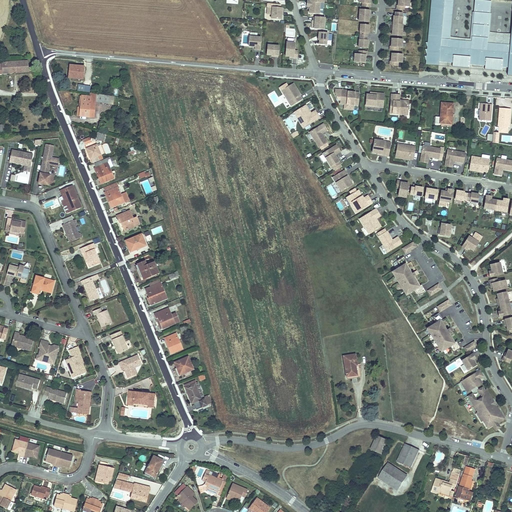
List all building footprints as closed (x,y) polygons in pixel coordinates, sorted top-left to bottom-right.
[(369,5),(369,0),(358,0),(358,4),(362,5),(362,8),(370,9),(370,5),(369,5)] [(408,8),(409,1),(400,0),(397,0),(397,7),(396,7),(396,11),(404,11),(404,8),(408,8)] [(487,44),(490,2),(474,1),(471,43),(470,50),(449,49),(450,41),(453,0),(430,0),(425,66),(438,67),(439,63),(439,61),(452,62),(452,64),(452,68),(469,69),(469,66),(469,63),(485,64),(485,67),(484,70),(501,72),(502,68),(502,66),(508,66),(508,69),(507,76),(511,76),(511,42),(510,42),(509,46),(509,57),(486,55),(487,44)] [(319,16),(320,5),(310,4),(307,3),(307,8),(310,9),(309,15),(319,16)] [(282,21),(282,17),(283,10),(273,9),(272,20),(282,21)] [(368,19),(369,12),(359,11),(358,23),(368,23),(368,19)] [(401,26),(402,19),(401,19),(402,15),(395,14),(394,18),(393,18),(392,25),(401,26)] [(324,31),(325,20),(315,19),(314,30),(324,31)] [(401,38),(402,26),(401,26),(392,25),(392,32),(391,37),(401,38)] [(368,35),(369,27),(360,27),(360,34),(360,38),(367,38),(367,35),(368,35)] [(327,42),(328,35),(319,35),(318,42),(320,42),(319,46),(326,46),(326,42),(327,42)] [(260,50),(261,37),(250,36),(249,46),(252,47),(255,47),(255,48),(255,50),(260,50)] [(367,50),(368,42),(366,42),(367,38),(360,38),(360,41),(359,41),(358,49),(367,50)] [(402,47),(403,40),(392,39),(392,46),(391,46),(390,50),(398,51),(399,47),(402,47)] [(470,50),(471,43),(450,41),(449,49),(470,50)] [(294,50),(295,43),(287,42),(286,55),(289,56),(293,56),(293,58),(297,58),(297,51),(294,50)] [(509,57),(509,46),(487,44),(486,55),(509,57)] [(278,55),(279,46),(268,45),(267,55),(271,55),(278,55)] [(365,63),(366,55),(367,55),(367,52),(359,51),(359,54),(355,54),(354,62),(365,63)] [(402,62),(403,55),(392,54),(391,61),(390,61),(390,65),(398,66),(398,62),(402,62)] [(4,64),(4,66),(4,75),(30,74),(29,63),(4,64)] [(69,65),(68,78),(81,79),(81,71),(84,71),(84,66),(69,65)] [(302,100),(300,97),(297,92),(298,91),(294,85),(282,92),(292,107),(302,100)] [(358,105),(359,93),(355,92),(349,92),(349,91),(335,90),(335,93),(338,100),(340,100),(340,104),(344,104),(344,109),(354,110),(354,105),(358,105)] [(269,96),(275,104),(280,101),(274,93),(269,96)] [(383,107),(384,94),(377,93),(377,94),(370,94),(367,93),(366,106),(383,107)] [(108,97),(96,95),(95,101),(107,103),(108,97)] [(408,113),(409,100),(399,99),(400,95),(392,95),(390,114),(399,114),(399,113),(408,113)] [(80,96),(78,116),(88,117),(91,97),(80,96)] [(453,114),(453,103),(442,102),(441,117),(436,117),(435,125),(440,125),(440,122),(449,123),(450,113),(453,114)] [(491,121),(492,104),(481,103),(480,120),(491,121)] [(320,119),(316,112),(311,114),(306,106),(296,113),(301,120),(299,121),(304,128),(320,119)] [(509,127),(511,109),(499,108),(498,127),(499,127),(508,127),(509,127)] [(327,143),(322,134),(327,131),(324,125),(310,134),(319,148),(327,143)] [(104,135),(97,133),(95,141),(103,142),(104,135)] [(388,157),(390,143),(374,140),(372,153),(375,153),(381,154),(381,156),(388,157)] [(48,173),(50,164),(58,166),(60,158),(52,156),(54,145),(46,143),(38,182),(49,184),(51,174),(48,173)] [(413,160),(415,147),(398,144),(395,158),(402,159),(403,158),(409,159),(413,160)] [(101,155),(97,145),(87,150),(93,164),(95,163),(103,160),(101,155)] [(341,164),(335,156),(341,152),(337,146),(323,155),(332,169),(341,164)] [(438,159),(440,149),(423,146),(420,162),(427,163),(428,157),(438,159)] [(33,153),(12,149),(9,161),(22,163),(22,162),(25,162),(25,164),(30,165),(33,153)] [(463,163),(465,154),(447,151),(445,166),(452,168),(453,161),(463,163)] [(487,172),(489,160),(472,157),(469,170),(477,172),(477,171),(483,172),(487,172)] [(113,178),(105,159),(103,160),(95,163),(97,168),(94,169),(100,183),(113,178)] [(511,171),(511,161),(497,159),(494,175),(501,176),(502,170),(511,171)] [(353,186),(350,182),(348,178),(348,177),(345,171),(333,179),(342,192),(353,186)] [(406,199),(408,185),(405,184),(401,184),(401,183),(398,182),(395,194),(399,195),(398,197),(406,199)] [(72,184),(60,189),(63,195),(64,194),(65,198),(70,210),(81,206),(72,184)] [(421,198),(423,189),(415,188),(415,189),(412,188),(411,195),(414,196),(421,198)] [(116,189),(103,194),(106,201),(108,200),(111,208),(122,203),(116,189)] [(436,201),(438,191),(431,190),(427,190),(425,199),(436,201)] [(451,204),(453,191),(448,190),(448,192),(448,193),(445,193),(441,192),(440,202),(451,204)] [(372,204),(368,197),(364,199),(359,191),(349,198),(353,205),(351,206),(356,214),(372,204)] [(466,202),(468,195),(464,194),(464,193),(457,192),(455,200),(463,202),(463,201),(466,202)] [(478,204),(479,195),(472,194),(471,195),(468,195),(466,202),(470,202),(470,203),(478,204)] [(495,211),(497,201),(493,201),(491,200),(491,199),(491,197),(486,197),(484,209),(495,211)] [(65,198),(61,199),(67,212),(70,210),(65,198)] [(506,213),(509,200),(504,199),(503,201),(503,202),(501,202),(497,201),(495,211),(506,213)] [(381,228),(376,220),(380,217),(376,210),(360,220),(365,228),(366,227),(371,234),(381,228)] [(128,211),(115,217),(118,222),(119,221),(123,230),(137,223),(134,217),(131,218),(128,211)] [(7,217),(5,229),(10,230),(20,231),(24,232),(26,220),(22,220),(21,221),(12,219),(12,218),(7,217)] [(75,218),(62,223),(66,231),(67,230),(68,232),(66,232),(70,241),(82,236),(80,232),(77,231),(75,226),(76,223),(75,218)] [(449,237),(451,226),(442,224),(441,229),(440,236),(449,237)] [(388,253),(402,244),(398,238),(393,242),(387,233),(379,238),(388,253)] [(139,234),(124,242),(128,252),(143,244),(139,234)] [(473,252),(479,243),(469,237),(462,248),(466,251),(467,250),(468,248),(470,250),(473,252)] [(93,242),(80,247),(82,252),(84,252),(86,251),(89,260),(87,261),(89,266),(100,261),(94,248),(95,247),(93,242)] [(406,255),(416,248),(413,243),(403,250),(406,255)] [(419,287),(413,278),(415,278),(416,277),(414,273),(412,274),(411,275),(406,266),(407,265),(408,264),(404,257),(397,261),(401,268),(393,273),(407,296),(415,291),(419,297),(426,293),(422,286),(420,287),(419,287)] [(134,265),(136,270),(137,269),(141,277),(146,275),(147,277),(156,273),(151,263),(144,266),(142,262),(134,265)] [(490,278),(503,275),(500,264),(490,266),(491,270),(492,272),(490,272),(489,273),(490,278)] [(20,276),(20,278),(27,280),(30,271),(24,269),(25,265),(21,265),(21,267),(11,265),(9,273),(20,276)] [(88,283),(84,284),(91,301),(99,297),(92,281),(97,279),(95,275),(86,279),(88,283)] [(40,292),(41,289),(42,286),(52,289),(55,281),(37,276),(33,290),(40,292)] [(493,289),(494,293),(507,289),(505,281),(498,283),(497,280),(490,282),(491,285),(492,285),(493,289)] [(158,284),(148,288),(144,290),(148,299),(146,300),(148,305),(165,297),(159,284),(158,284)] [(432,296),(442,290),(439,285),(428,292),(432,296)] [(498,299),(500,307),(509,304),(506,293),(497,295),(498,299)] [(441,313),(452,306),(449,302),(438,308),(441,313)] [(500,318),(511,315),(509,304),(500,307),(500,310),(501,312),(500,313),(498,313),(500,318)] [(101,308),(93,311),(95,315),(97,314),(102,327),(113,323),(108,310),(103,312),(101,308)] [(153,313),(155,318),(158,317),(162,327),(173,322),(169,312),(166,313),(164,309),(153,313)] [(454,344),(449,335),(450,335),(451,334),(449,330),(448,331),(446,332),(441,323),(442,322),(443,321),(439,314),(432,319),(436,325),(428,330),(442,353),(450,348),(454,354),(461,350),(457,343),(455,344),(454,344)] [(0,337),(6,339),(9,327),(4,326),(4,328),(0,326),(0,337)] [(16,332),(12,346),(31,351),(34,340),(21,336),(22,333),(16,332)] [(121,332),(111,336),(119,354),(128,350),(121,332)] [(176,333),(165,338),(167,342),(168,341),(170,345),(168,346),(171,353),(182,348),(176,333)] [(44,348),(41,356),(43,357),(42,362),(51,364),(52,360),(54,360),(55,357),(58,358),(60,348),(49,346),(50,342),(44,341),(42,347),(44,348)] [(467,354),(478,348),(475,343),(464,349),(467,354)] [(73,359),(66,361),(73,378),(85,373),(78,356),(81,354),(78,347),(70,351),(73,359)] [(511,361),(511,352),(508,351),(507,354),(505,358),(504,357),(503,361),(509,364),(511,361)] [(356,355),(345,357),(347,377),(358,375),(356,365),(358,365),(356,355)] [(473,355),(462,362),(468,372),(476,366),(474,363),(473,361),(474,360),(475,359),(473,355)] [(128,379),(133,377),(131,373),(136,372),(135,370),(135,369),(137,366),(141,364),(138,356),(120,364),(123,371),(124,371),(128,379)] [(188,357),(176,362),(181,374),(193,368),(188,357)] [(480,386),(477,379),(482,376),(479,372),(463,382),(469,392),(480,386)] [(21,375),(18,386),(33,390),(34,388),(38,389),(41,381),(21,375)] [(195,381),(186,386),(193,402),(195,402),(198,408),(208,403),(205,397),(203,398),(195,381)] [(469,392),(463,382),(461,384),(467,394),(469,392)] [(47,387),(45,395),(50,396),(50,398),(56,399),(56,401),(64,403),(67,393),(47,387)] [(501,413),(498,409),(496,410),(495,408),(491,402),(492,401),(486,391),(485,392),(482,389),(478,391),(483,399),(477,403),(479,405),(475,408),(478,414),(477,415),(482,423),(484,422),(487,428),(495,424),(496,425),(498,424),(505,420),(502,414),(499,416),(498,414),(501,413)] [(129,390),(129,400),(135,401),(135,402),(148,403),(149,402),(154,402),(155,392),(129,390)] [(81,391),(80,393),(80,394),(89,395),(88,406),(90,406),(92,392),(81,391)] [(80,394),(80,393),(77,392),(76,402),(79,402),(78,413),(89,414),(90,406),(88,406),(89,395),(80,394)] [(477,403),(472,395),(468,397),(475,408),(479,405),(477,403)] [(377,434),(371,449),(382,454),(388,439),(377,434)] [(18,441),(15,440),(12,451),(19,453),(19,456),(28,458),(28,456),(36,458),(39,446),(26,443),(18,441)] [(405,443),(398,460),(412,466),(419,449),(405,443)] [(71,455),(47,448),(44,460),(53,462),(52,465),(60,467),(60,464),(68,466),(71,455)] [(150,465),(147,472),(158,476),(165,459),(155,456),(151,465),(150,465)] [(389,463),(380,477),(399,489),(408,475),(389,463)] [(112,468),(101,465),(99,472),(98,472),(96,480),(107,483),(108,477),(110,477),(112,468)] [(456,487),(460,474),(453,472),(449,485),(444,483),(445,481),(436,478),(432,491),(439,494),(440,492),(452,496),(454,492),(451,491),(453,486),(456,487)] [(473,476),(464,474),(457,496),(469,499),(471,491),(470,490),(473,481),(472,480),(473,476)] [(207,491),(221,497),(227,484),(211,478),(212,477),(206,475),(203,481),(206,482),(205,485),(208,486),(207,491)] [(34,483),(31,493),(43,496),(44,494),(49,495),(52,487),(47,486),(47,487),(34,483)] [(130,485),(128,497),(149,501),(152,487),(134,483),(133,485),(130,485)] [(0,504),(7,508),(16,490),(5,484),(2,491),(0,490),(0,504)] [(233,484),(227,498),(237,502),(241,495),(245,497),(248,491),(233,484)] [(177,498),(180,500),(187,506),(191,510),(198,501),(193,497),(190,495),(193,492),(187,487),(177,498)] [(62,494),(59,493),(57,492),(54,503),(63,505),(75,509),(78,498),(71,496),(68,496),(62,494)] [(352,497),(347,494),(344,500),(349,503),(352,497)] [(83,509),(89,511),(94,496),(93,496),(92,498),(86,497),(83,509)] [(94,496),(89,511),(93,511),(99,511),(103,501),(99,500),(99,498),(94,496)] [(256,499),(248,509),(251,511),(266,511),(269,508),(256,499)] [(187,506),(180,500),(178,502),(185,508),(187,506)] [(344,500),(336,511),(343,511),(349,503),(344,500)]
